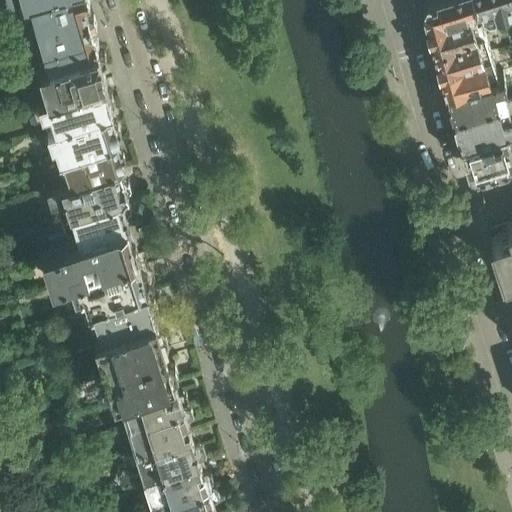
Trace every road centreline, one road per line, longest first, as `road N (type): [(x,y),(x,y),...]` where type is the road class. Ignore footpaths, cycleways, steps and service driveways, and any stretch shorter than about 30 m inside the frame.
road 1 (residential): [(126,0),(280,511)]
road 2 (residential): [(452,213),(390,0)]
road 3 (residential): [(511,400),(452,213)]
